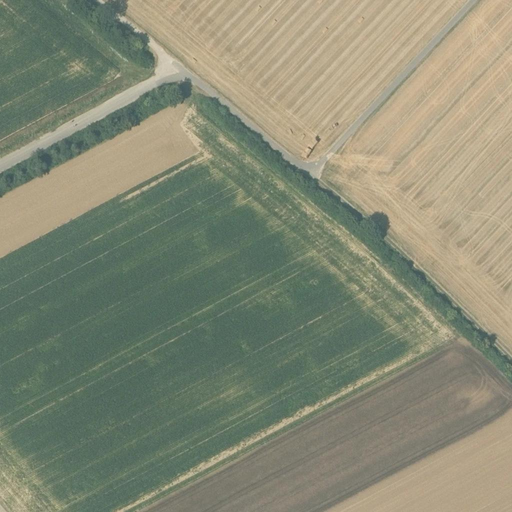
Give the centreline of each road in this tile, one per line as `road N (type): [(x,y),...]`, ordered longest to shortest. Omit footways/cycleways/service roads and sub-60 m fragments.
road 1 (track): [(312,175),(511,359)]
road 2 (track): [(476,0),(312,175)]
road 3 (track): [(177,68),(0,165)]
road 4 (track): [(312,175),(177,68)]
